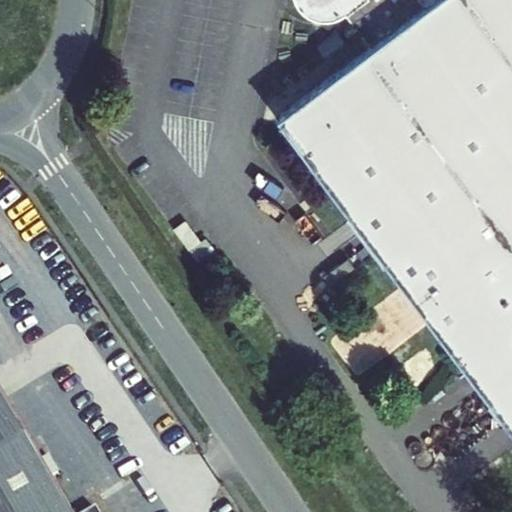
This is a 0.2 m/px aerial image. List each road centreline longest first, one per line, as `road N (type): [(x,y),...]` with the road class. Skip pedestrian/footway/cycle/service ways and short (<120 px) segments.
road 1 (residential): [(63,184),(286,511)]
road 2 (unknown): [(247,207),(349,394),(455,511)]
road 3 (unknown): [(247,207),(202,198),(150,144),(146,107),(168,0)]
road 4 (unknown): [(255,0),(234,154),(247,207)]
